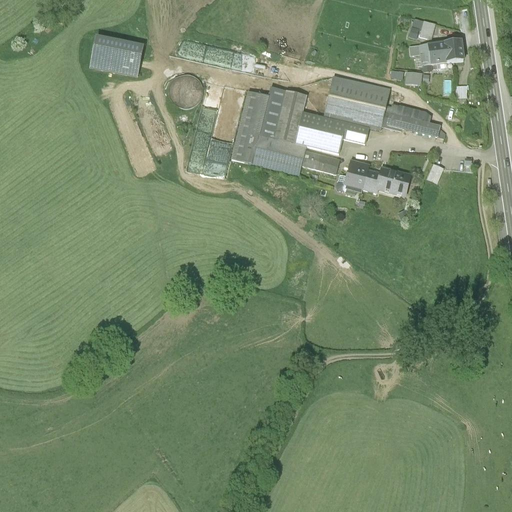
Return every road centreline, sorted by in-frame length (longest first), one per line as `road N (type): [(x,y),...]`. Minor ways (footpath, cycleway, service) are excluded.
road 1 (track): [(242,511),(328,359),(420,350),(477,308),(489,263),(482,153)]
road 2 (secondary): [(479,0),(511,218)]
